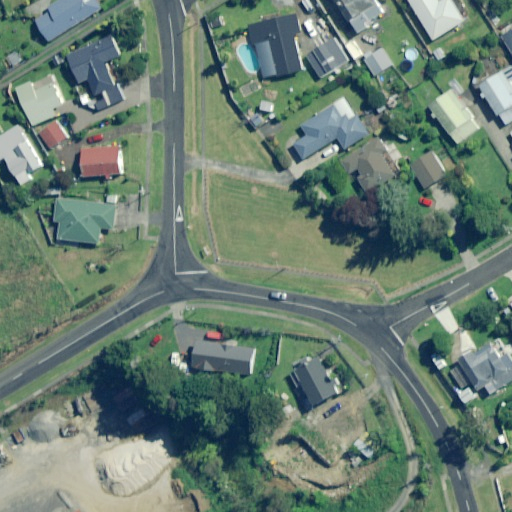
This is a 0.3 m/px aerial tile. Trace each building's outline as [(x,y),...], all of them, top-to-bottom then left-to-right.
[(103,10),(96,0),(62,0),(50,7),(52,11),(37,20),(49,41),(103,10)] [(387,16),(376,0),(337,0),(358,34),(387,16)] [(409,0),(436,40),(466,20),(452,0),(444,0),(441,3),(438,0),(409,0)] [(303,36),(297,14),(248,27),(253,47),(263,44),(270,67),(277,65),(280,77),(305,70),(296,37),(303,36)] [(511,33),(503,39),(511,52),(511,33)] [(81,84),(90,80),(100,100),(95,103),(100,112),(127,98),(120,83),(117,85),(106,63),(121,55),(111,34),(67,55),(81,84)] [(392,66),(382,49),(365,60),(375,76),(392,66)] [(511,84),(504,71),(480,86),(505,126),(511,121),(511,84)] [(64,105),(51,75),(18,89),(34,126),(57,116),(54,109),(64,105)] [(480,127),(451,91),(430,108),(459,144),(480,127)] [(347,122),(335,105),(303,128),(309,137),(295,146),(306,162),(339,138),(347,149),(370,133),(357,115),(347,122)] [(73,138),(63,120),(42,132),(52,150),(73,138)] [(0,140),(0,162),(7,159),(24,186),(49,171),(22,127),(0,140)] [(398,175),(374,139),(342,161),(351,175),(360,170),(364,176),(359,179),(369,194),(398,175)] [(124,176),(123,148),(84,149),(85,177),(124,176)] [(447,177),(431,152),(410,165),(426,190),(447,177)] [(128,207),(58,199),(54,244),(99,248),(128,207)] [(505,348),(500,340),(462,361),(463,364),(452,370),(463,389),(474,382),(479,391),(487,387),(491,395),(511,383),(511,357),(511,355),(511,354),(511,347),(510,344),(505,348)] [(255,375),(257,349),(237,346),(237,343),(223,341),(223,345),(199,342),(196,369),(255,375)] [(340,394),(319,355),(289,371),(299,390),(305,386),(316,406),(340,394)]
